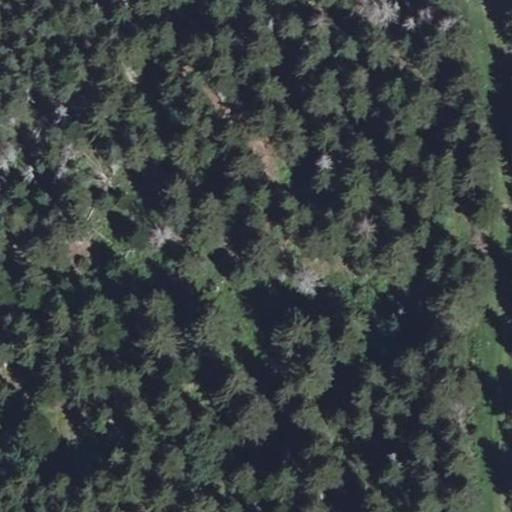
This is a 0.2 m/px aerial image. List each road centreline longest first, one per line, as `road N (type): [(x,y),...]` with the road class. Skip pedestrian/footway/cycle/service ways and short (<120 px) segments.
road 1 (track): [(500,511),(496,437),(511,235)]
road 2 (track): [(511,176),(487,0)]
